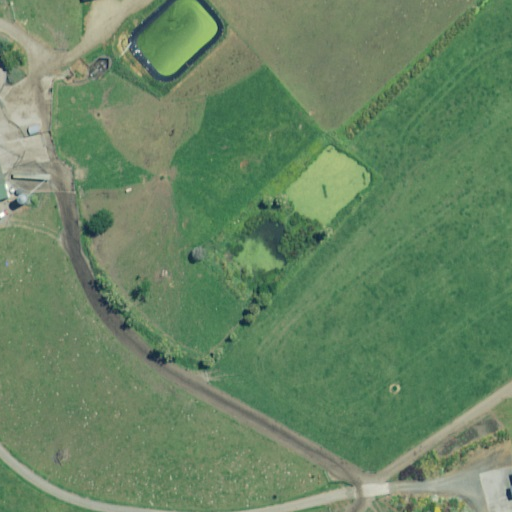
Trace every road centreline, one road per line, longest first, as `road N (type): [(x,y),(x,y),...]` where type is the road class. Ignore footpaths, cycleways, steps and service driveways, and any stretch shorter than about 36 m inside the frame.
road 1 (track): [(392,482),(159,350),(48,209),(0,230)]
road 2 (track): [(511,402),(392,482),(365,511)]
